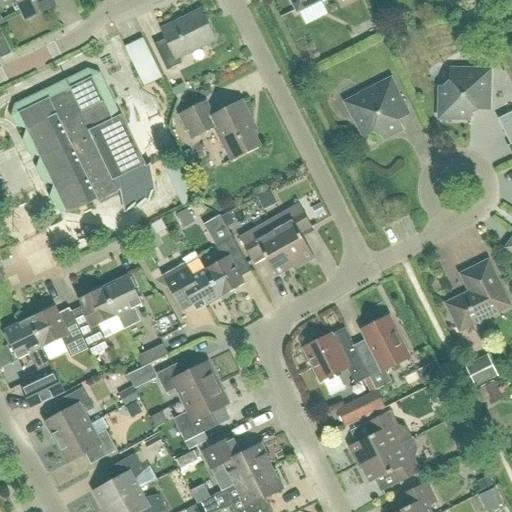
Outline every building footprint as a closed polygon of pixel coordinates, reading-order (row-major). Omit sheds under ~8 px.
[(12,0),(14,4),(17,3),(25,20),(55,6),(52,0),(12,0)] [(291,0),(297,12),(320,0),(291,0)] [(165,39),(154,44),(167,71),(182,64),(179,58),(216,39),(202,10),(161,30),(165,39)] [(12,53),(8,45),(0,27),(0,54),(2,58),(12,53)] [(145,87),(163,79),(143,39),(125,47),(145,87)] [(489,110),(490,70),(450,69),(450,81),(444,87),(440,87),(439,108),(441,108),(440,117),(450,117),(449,119),(470,119),(470,109),(489,110)] [(67,213),(68,214),(118,190),(119,191),(120,191),(119,190),(121,189),(130,207),(128,209),(127,211),(136,203),(137,205),(137,207),(146,199),(148,200),(149,202),(152,191),(155,190),(156,192),(150,163),(149,164),(146,166),(145,165),(146,164),(122,116),(121,117),(100,75),(89,71),(67,81),(67,79),(66,80),(69,86),(49,96),(42,93),(16,106),(11,118),(15,125),(27,129),(27,130),(23,142),(29,153),(40,157),(41,158),(37,170),(42,181),(54,185),(54,186),(50,198),(56,209),(67,213)] [(397,120),(409,114),(391,78),(359,94),(360,95),(345,102),(353,118),(354,118),(364,137),(373,132),(381,135),(383,138),(402,129),(397,120)] [(206,101),(179,115),(191,139),(214,127),(231,161),(261,146),(249,123),(253,121),(242,101),(213,116),(206,101)] [(511,112),(499,119),(511,144),(511,143),(511,112)] [(162,161),(183,205),(193,200),(187,186),(186,187),(185,185),(186,185),(173,157),(172,157),(171,156),(162,161)] [(264,211),(278,203),(271,190),(257,197),(264,211)] [(295,266),(294,266),(296,269),(314,258),(300,233),(312,227),(299,205),(280,215),(280,216),(269,221),(274,230),(295,266)] [(184,228),(195,222),(188,209),(177,215),(184,228)] [(229,212),(221,217),(227,228),(235,223),(229,212)] [(138,232),(140,236),(143,242),(166,229),(161,219),(138,232)] [(295,266),(274,230),(269,221),(259,227),(240,238),(252,261),(264,254),(276,276),(294,266),(295,266)] [(205,270),(221,298),(221,297),(223,300),(235,293),(233,291),(245,284),(241,277),(251,271),(232,237),(215,246),(223,260),(205,270)] [(489,315),(509,306),(487,263),(462,275),(471,293),(448,305),(460,330),(477,322),(480,324),(489,319),(489,315)] [(162,276),(182,311),(193,305),(196,311),(221,298),(205,270),(187,280),(179,267),(162,276)] [(103,288),(117,316),(118,316),(123,327),(138,320),(133,309),(142,304),(135,288),(137,287),(132,277),(130,278),(129,275),(103,288)] [(47,304),(56,301),(50,285),(41,288),(47,304)] [(71,312),(88,349),(92,356),(106,349),(101,338),(104,337),(99,325),(117,316),(103,288),(102,285),(90,291),(91,294),(78,300),(82,307),(71,312)] [(30,318),(43,348),(61,339),(70,357),(88,349),(71,312),(69,308),(58,314),(55,306),(53,308),(52,305),(41,310),(42,313),(30,318)] [(385,370),(410,357),(389,316),(361,330),(366,340),(354,346),(376,389),(391,382),(385,370)] [(43,348),(30,318),(5,331),(6,333),(3,334),(9,344),(11,343),(18,359),(30,354),(42,379),(22,389),(31,409),(65,393),(43,348)] [(376,389),(354,346),(345,328),(303,349),(320,382),(347,368),(355,385),(364,380),(370,392),(376,389)] [(142,368),(168,355),(163,345),(137,357),(142,368)] [(475,387),(498,376),(489,355),(466,366),(475,387)] [(182,401),(218,383),(208,362),(190,370),(185,360),(156,374),(166,393),(176,388),(182,401)] [(128,375),(135,389),(142,385),(135,371),(128,375)] [(218,383),(182,401),(187,412),(173,419),(185,442),(218,426),(211,413),(229,404),(218,383)] [(118,394),(125,406),(139,398),(133,386),(118,394)] [(57,443),(90,424),(84,414),(94,408),(83,388),(56,402),(62,412),(45,422),(57,443)] [(360,417),(384,405),(377,392),(353,404),(360,417)] [(125,408),(131,418),(143,412),(137,401),(125,408)] [(374,434),(349,447),(358,465),(361,465),(360,464),(412,438),(407,427),(398,425),(391,411),(368,422),(374,434)] [(446,424),(460,454),(475,446),(460,416),(446,424)] [(224,429),(227,437),(245,429),(241,421),(224,429)] [(90,424),(57,443),(68,464),(85,454),(91,465),(117,450),(106,430),(96,435),(90,424)] [(149,452),(163,445),(158,436),(144,443),(149,452)] [(235,436),(203,452),(215,478),(228,471),(235,485),(271,467),(260,444),(243,453),(235,436)] [(360,464),(361,465),(370,483),(393,472),(399,483),(422,472),(414,457),(418,449),(412,438),(360,464)] [(181,469),(199,460),(194,451),(176,460),(181,469)] [(103,510),(140,489),(135,480),(144,471),(135,454),(111,467),(117,478),(93,491),(103,510)] [(268,511),(262,499),(283,489),(271,467),(235,485),(241,498),(231,503),(234,511),(268,511)] [(481,491),(493,484),(489,475),(476,482),(481,491)] [(431,511),(428,506),(437,502),(427,482),(404,494),(410,506),(396,511),(431,511)] [(140,489),(103,510),(104,511),(166,511),(167,511),(158,495),(145,498),(140,489)]
